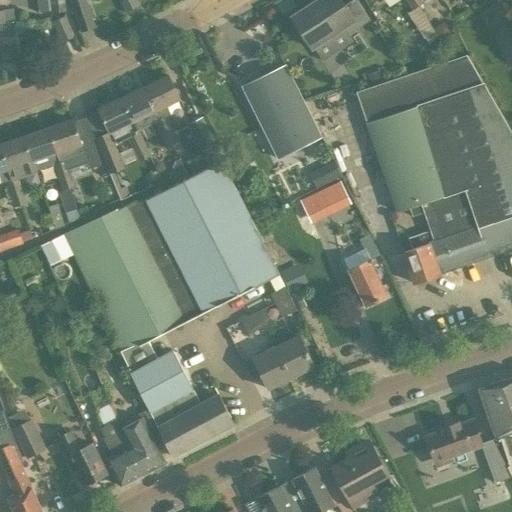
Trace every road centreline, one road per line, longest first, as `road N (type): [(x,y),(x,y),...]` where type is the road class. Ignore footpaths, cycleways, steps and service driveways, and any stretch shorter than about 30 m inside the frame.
road 1 (residential): [(111,511),(324,406),(511,347)]
road 2 (residential): [(221,4),(0,105)]
